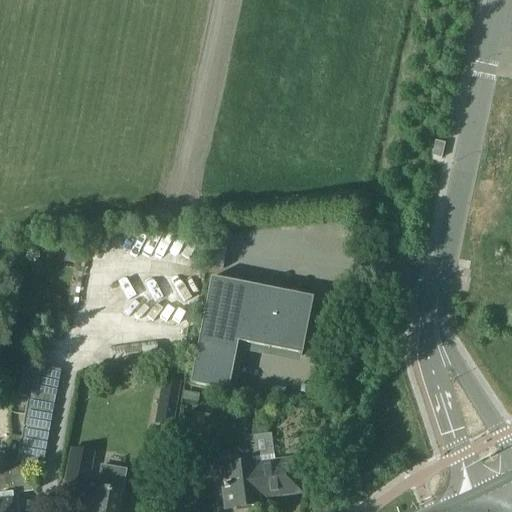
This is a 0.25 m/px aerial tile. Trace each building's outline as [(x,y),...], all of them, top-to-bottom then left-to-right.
[(442,159),(445,144),(435,142),(432,157),(442,159)] [(211,278),(190,385),(227,392),(237,343),(239,343),(301,355),(312,298),(211,278)] [(156,341),(110,347),(113,368),(159,362),(156,341)] [(0,511),(20,511),(18,494),(21,493),(32,492),(30,472),(32,462),(42,464),(52,408),(59,371),(37,367),(37,368),(33,367),(33,371),(22,370),(18,396),(27,397),(22,427),(16,461),(5,463),(3,495),(0,494),(0,511)] [(162,378),(159,395),(178,398),(181,382),(162,378)] [(250,437),(252,462),(221,466),(226,508),(258,504),(257,494),(268,492),(268,496),(300,492),(296,458),(275,461),(272,434),(250,437)] [(99,466),(97,478),(90,477),(95,452),(71,448),(62,490),(87,495),(88,488),(95,490),(90,511),(117,511),(125,471),(99,466)]
